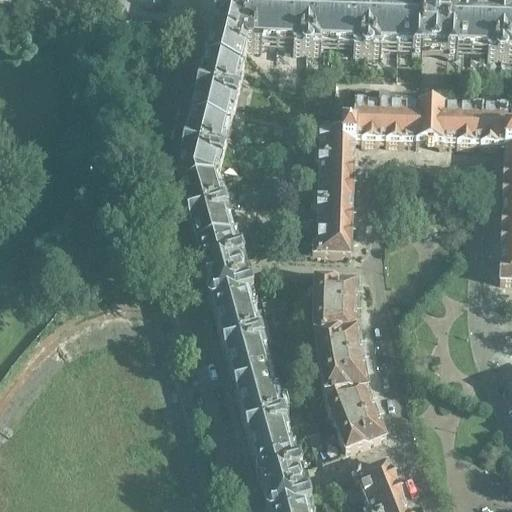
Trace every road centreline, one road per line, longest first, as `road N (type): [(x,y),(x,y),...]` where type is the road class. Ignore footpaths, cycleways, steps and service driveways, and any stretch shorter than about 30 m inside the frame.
road 1 (residential): [(478,343),(480,200),(471,189),(384,188),(376,196),(374,275)]
road 2 (residential): [(177,303),(147,193),(195,0)]
road 3 (residential): [(239,511),(177,303)]
road 4 (residential): [(374,275),(276,274),(177,303)]
road 5 (residential): [(374,275),(408,451)]
road 6 (residential): [(246,511),(408,451)]
